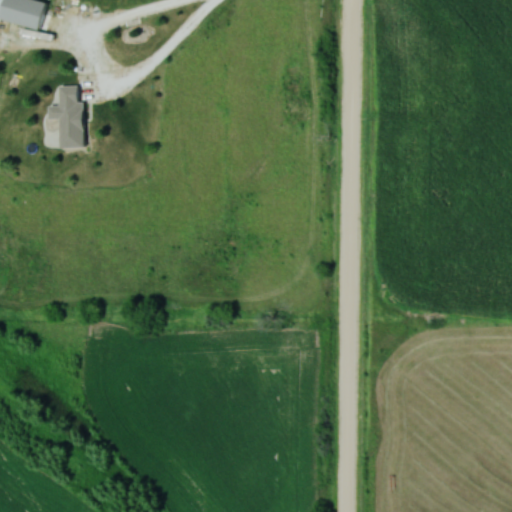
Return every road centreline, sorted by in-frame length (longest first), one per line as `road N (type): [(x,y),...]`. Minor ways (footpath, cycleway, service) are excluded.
road 1 (residential): [(350,0),(349,311)]
road 2 (residential): [(349,311),(348,511)]
